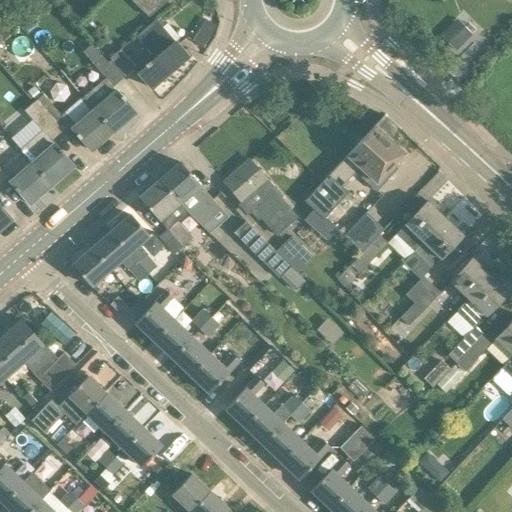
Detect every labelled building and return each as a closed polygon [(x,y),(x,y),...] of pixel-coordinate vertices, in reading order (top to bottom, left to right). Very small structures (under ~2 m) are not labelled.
[(144,0),(138,7),(138,6),(137,7),(147,17),(146,18),(147,19),(168,0),(144,0)] [(474,36),(456,19),(439,38),(456,54),(474,36)] [(150,89),(187,58),(175,43),(156,20),(136,37),(154,58),(137,73),(150,89)] [(216,26),(206,20),(201,27),(212,34),(216,26)] [(0,41),(1,43),(10,35),(1,25),(0,25),(0,41)] [(107,59),(124,78),(135,69),(119,49),(107,59)] [(100,57),(92,63),(112,88),(124,78),(107,59),(104,62),(100,57)] [(35,102),(42,96),(33,86),(27,92),(35,102)] [(134,115),(114,91),(92,110),(112,134),(134,115)] [(42,96),(35,102),(33,104),(59,134),(68,126),(60,117),(55,110),(42,96)] [(90,152),(112,134),(92,110),(82,99),(60,117),(68,126),(70,128),(90,152)] [(50,142),(59,134),(33,104),(24,111),(31,120),(9,140),(25,156),(51,187),(72,168),(50,142)] [(345,158),(304,202),(314,211),(324,220),(326,218),(340,201),(348,193),(342,188),(355,173),(377,192),(397,170),(396,170),(392,166),(403,154),(389,141),(399,130),(384,116),(375,126),(345,158)] [(29,205),(51,187),(25,156),(3,174),(0,171),(0,184),(7,179),(29,205)] [(250,161),(224,183),(241,203),(250,214),(258,222),(260,220),(275,237),(277,236),(288,227),(291,224),(273,203),(279,197),(266,181),(250,161)] [(179,163),(159,180),(187,214),(197,223),(216,206),(207,195),(179,163)] [(159,180),(138,198),(158,222),(166,231),(158,238),(174,256),(192,240),(176,222),(187,214),(159,180)] [(427,203),(395,235),(413,253),(444,220),(427,203)] [(0,208),(0,230),(11,221),(0,208)] [(360,219),(344,236),(362,254),(379,236),(385,230),(384,230),(383,228),(366,213),(360,219)] [(130,216),(111,233),(129,254),(148,276),(158,267),(139,245),(148,237),(130,216)] [(444,220),(413,253),(430,269),(439,260),(462,237),(444,220)] [(245,222),(234,234),(265,265),(277,253),(245,222)] [(331,223),(319,236),(327,242),(338,229),(331,223)] [(111,233),(92,249),(110,270),(120,261),(139,283),(148,276),(129,254),(111,233)] [(350,266),(336,280),(346,289),(359,275),(388,244),(379,236),(362,254),(350,266)] [(291,237),(277,251),(298,272),(312,259),(291,237)] [(92,249),(72,266),(90,287),(110,270),(92,249)] [(185,257),(178,264),(181,268),(188,267),(192,264),(185,257)] [(472,260),(449,284),(467,301),(489,277),(472,260)] [(290,266),(279,277),(294,291),(304,280),(290,266)] [(420,280),(405,295),(413,304),(431,286),(422,277),(420,280)] [(457,345),(447,356),(456,364),(484,335),(475,328),(485,318),(484,317),(507,294),(489,277),(467,301),(455,313),(472,329),(464,339),(457,345)] [(413,304),(399,319),(407,327),(439,294),(431,286),(413,304)] [(165,292),(135,323),(154,341),(173,321),(162,310),(173,299),(165,292)] [(117,297),(109,305),(120,316),(128,307),(117,297)] [(202,310),(191,322),(199,330),(210,318),(202,310)] [(329,317),(318,329),(335,343),(345,331),(329,317)] [(210,318),(199,330),(207,337),(218,325),(210,318)] [(20,320),(1,337),(23,362),(38,380),(50,392),(76,366),(75,365),(64,354),(58,359),(42,345),(20,320)] [(173,321),(154,341),(172,358),(191,338),(173,321)] [(484,335),(456,364),(464,372),(485,350),(503,367),(506,365),(511,358),(511,322),(492,343),(484,335)] [(1,337),(0,337),(0,374),(3,379),(23,362),(1,337)] [(191,338),(172,358),(191,376),(210,356),(191,338)] [(210,356),(191,376),(209,394),(239,363),(230,354),(220,365),(210,356)] [(503,367),(491,380),(508,396),(508,397),(508,399),(508,400),(508,401),(508,403),(509,404),(510,405),(510,406),(511,407),(511,408),(511,358),(506,365),(503,367)] [(282,361),(271,372),(282,382),(292,371),(282,361)] [(441,361),(433,370),(442,379),(451,370),(441,361)] [(50,402),(30,422),(44,435),(63,414),(75,426),(87,415),(106,395),(87,376),(56,408),(50,402)] [(255,377),(225,409),(244,427),(263,407),(252,396),(263,385),(255,377)] [(30,393),(23,398),(31,407),(37,402),(30,393)] [(106,395),(87,415),(105,432),(124,412),(106,395)] [(263,407),(244,427),(262,444),(281,424),(289,416),(301,404),(293,396),(282,408),(281,406),(271,415),(263,407)] [(350,403),(343,410),(351,417),(358,410),(350,403)] [(301,404),(289,416),(297,423),(308,411),(301,404)] [(334,406),(324,418),(334,427),(344,414),(334,406)] [(511,408),(502,419),(503,420),(509,426),(510,428),(511,425),(511,408)] [(124,412),(105,432),(123,449),(142,429),(124,412)] [(281,424),(262,444),(280,461),(299,442),(281,424)] [(362,426),(340,449),(353,462),(359,456),(366,449),(374,441),(375,439),(362,426)] [(3,428),(0,430),(0,444),(10,435),(3,428)] [(142,429),(123,449),(142,467),(161,448),(142,429)] [(299,442),(280,461),(299,480),(329,448),(321,440),(310,452),(305,447),(300,442),(299,442)] [(374,441),(366,449),(374,458),(383,449),(374,441)] [(107,451),(96,462),(104,469),(115,458),(107,451)] [(417,462),(433,476),(437,472),(437,463),(426,453),(417,462)] [(115,458),(104,469),(112,477),(123,466),(115,458)] [(341,459),(311,491),(330,509),(349,489),(338,479),(349,468),(341,459)] [(4,464),(0,468),(0,502),(2,504),(31,474),(30,473),(22,482),(4,464)] [(112,477),(114,479),(118,482),(128,472),(123,466),(112,477)] [(103,491),(114,479),(112,477),(105,470),(93,482),(103,491)] [(31,474),(2,504),(9,511),(29,511),(49,491),(31,474)] [(190,475),(171,495),(188,511),(191,511),(210,493),(190,475)] [(379,478),(367,490),(375,498),(387,486),(379,478)] [(78,499),(67,510),(68,511),(80,511),(98,494),(90,486),(78,499)] [(387,486),(375,498),(383,505),(383,504),(384,504),(394,493),(387,486)] [(443,511),(418,488),(408,500),(420,511),(419,511),(443,511)] [(349,489),(330,509),(333,511),(362,511),(367,507),(349,489)] [(49,491),(29,511),(53,511),(41,501),(50,492),(49,491)] [(69,491),(59,502),(67,510),(78,499),(69,491)] [(210,493),(191,511),(227,511),(228,511),(210,493)]
